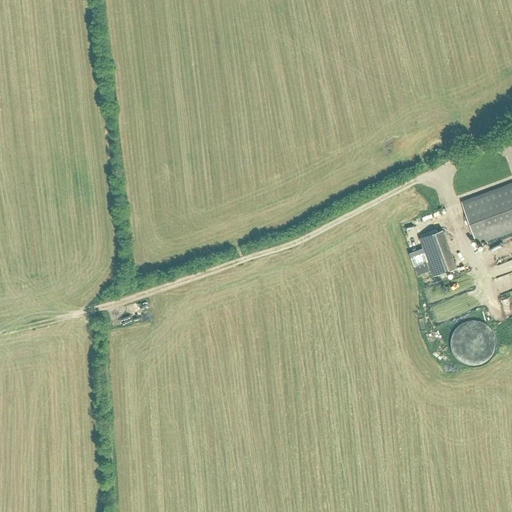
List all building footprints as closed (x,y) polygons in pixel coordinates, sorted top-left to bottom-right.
[(511,183),(462,202),(478,243),(511,230),(511,183)] [(442,229),(419,237),(434,276),(457,267),(442,229)] [(410,252),(417,274),(429,270),(421,248),(410,252)] [(511,269),(501,273),(506,286),(511,284),(511,269)] [(495,350),(496,348),(496,346),(496,344),(496,342),(496,340),(496,338),(496,336),(495,335),(494,333),(493,331),(492,329),(491,328),(490,326),(488,325),(486,324),(485,323),(483,322),(481,321),(479,320),(477,320),(475,320),(473,320),(471,320),(469,320),(467,321),(465,321),(464,322),(462,323),(460,324),(459,325),(457,327),(456,328),(455,330),(454,331),(453,333),(452,335),(451,337),(451,339),(451,341),(451,343),(451,345),(451,347),(451,349),(452,351),(453,352),(454,354),(455,356),(456,357),(458,359),(459,360),(461,361),(462,362),(464,363),(466,364),(468,365),(470,365),(472,365),(474,365),(476,365),(478,365),(480,365),(482,364),(483,363),(485,362),(487,361),(488,360),(490,359),(491,357),(492,355),(493,354),(494,352),(495,350)]
